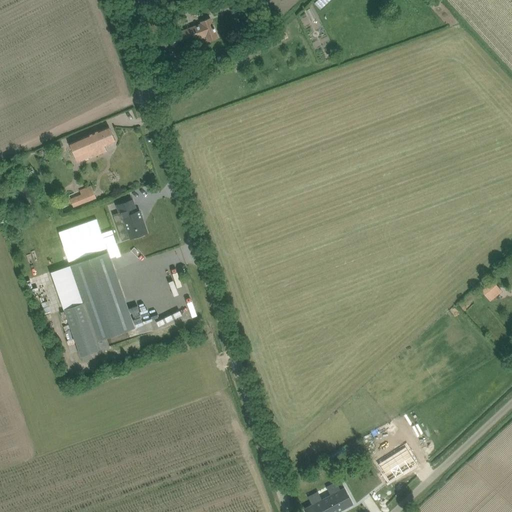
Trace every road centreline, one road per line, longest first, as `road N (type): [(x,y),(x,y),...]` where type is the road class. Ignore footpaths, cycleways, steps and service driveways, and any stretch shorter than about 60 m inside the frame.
road 1 (tertiary): [(287,511),(111,0)]
road 2 (unclassified): [(394,511),(511,402)]
